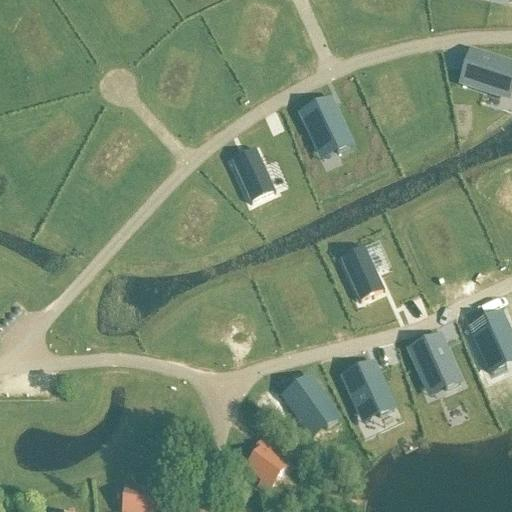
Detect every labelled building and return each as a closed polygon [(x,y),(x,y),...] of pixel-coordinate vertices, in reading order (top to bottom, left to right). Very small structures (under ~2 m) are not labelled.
[(511,105),(511,101),(511,65),(472,53),(460,89),(511,105)] [(332,101),(298,116),(320,165),(354,149),(332,101)] [(256,156),(232,167),(252,210),(276,199),(256,156)] [(364,254),(340,265),(360,308),(384,297),(364,254)] [(474,343),(488,373),(491,379),(509,371),(506,365),(511,361),(511,338),(507,328),(503,318),(487,325),(492,335),(474,343)] [(442,340),(408,355),(430,404),(464,388),(442,340)] [(375,366),(341,382),(363,431),(397,415),(375,366)] [(319,387),(291,398),(312,454),(338,445),(319,387)] [(268,497),(288,471),(269,457),(273,452),(263,444),(257,452),(261,455),(247,473),(263,485),(259,491),(268,497)] [(155,511),(157,495),(126,492),(124,511),(155,511)]
